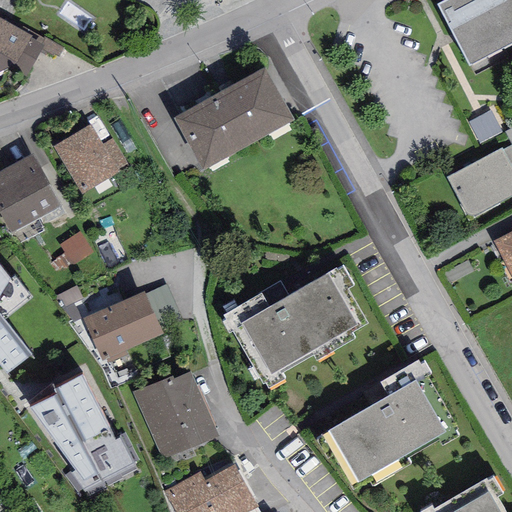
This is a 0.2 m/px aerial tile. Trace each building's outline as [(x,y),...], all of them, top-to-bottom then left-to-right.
[(511,0),(455,0),(437,9),(469,71),(511,49),(511,0)] [(0,20),(0,75),(11,71),(27,79),(46,46),(0,20)] [(264,72),(173,123),(202,174),(293,123),(264,72)] [(90,127),(53,149),(81,196),(118,175),(116,171),(127,165),(112,140),(101,146),(90,127)] [(510,146),(501,151),(510,169),(511,167),(511,129),(504,134),(510,146)] [(501,151),(447,180),(470,221),(511,197),(511,172),(510,169),(501,151)] [(0,216),(10,235),(60,209),(33,157),(0,174),(0,216)] [(89,231),(65,242),(74,261),(98,251),(89,231)] [(511,233),(493,244),(511,280),(511,233)] [(467,261),(443,273),(448,284),(473,271),(467,261)] [(0,271),(0,371),(6,379),(26,363),(0,327),(0,325),(30,302),(15,280),(10,284),(0,271)] [(261,298),(222,321),(220,322),(229,338),(232,336),(263,388),(265,387),(268,393),(285,383),(282,378),(313,360),(316,365),(355,343),(352,337),(367,328),(347,293),(354,290),(343,271),(337,275),(336,272),(269,311),(261,298)] [(167,285),(144,295),(159,331),(182,321),(167,285)] [(100,364),(162,338),(159,331),(144,295),(82,321),(100,364)] [(388,401),(327,436),(357,488),(438,442),(441,447),(458,438),(455,434),(457,433),(428,381),(430,379),(424,368),(421,370),(418,366),(381,387),(388,401)] [(171,378),(133,393),(161,463),(218,441),(192,375),(173,383),(171,378)] [(53,402),(29,413),(75,475),(71,478),(84,495),(134,471),(119,442),(114,444),(82,380),(51,397),(53,402)] [(199,473),(163,493),(173,511),(259,511),(235,467),(205,483),(199,473)] [(503,511),(497,501),(502,498),(493,482),(487,485),(486,483),(435,511),(432,511),(431,510),(427,511),(503,511)]
